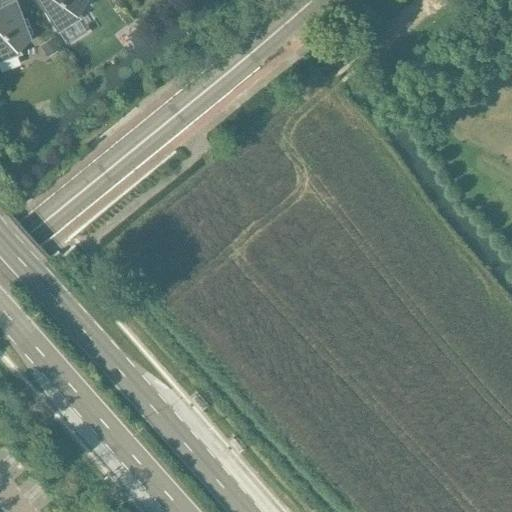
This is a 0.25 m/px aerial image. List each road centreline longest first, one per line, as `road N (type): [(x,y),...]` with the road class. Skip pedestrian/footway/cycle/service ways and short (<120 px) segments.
road 1 (tertiary): [(0,257),(311,0)]
road 2 (secondary): [(243,511),(0,237)]
road 3 (secondary): [(0,309),(179,511)]
